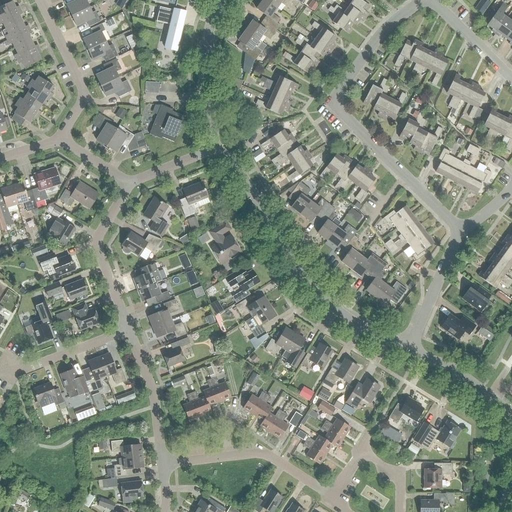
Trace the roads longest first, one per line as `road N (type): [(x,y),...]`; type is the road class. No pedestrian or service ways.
road 1 (residential): [(459,231),(331,105),(381,31),(420,0)]
road 2 (tertiary): [(215,148),(318,293),(386,341),(411,343)]
road 3 (residential): [(332,496),(263,453),(162,464)]
road 4 (residential): [(128,330),(95,242),(128,183)]
road 5 (residential): [(58,139),(84,93),(39,0)]
road 6 (tertiary): [(221,0),(202,62),(215,148)]
road 7 (residential): [(162,464),(155,403),(128,330)]
road 8 (residential): [(128,330),(0,372)]
road 9 (residential): [(411,343),(459,231)]
